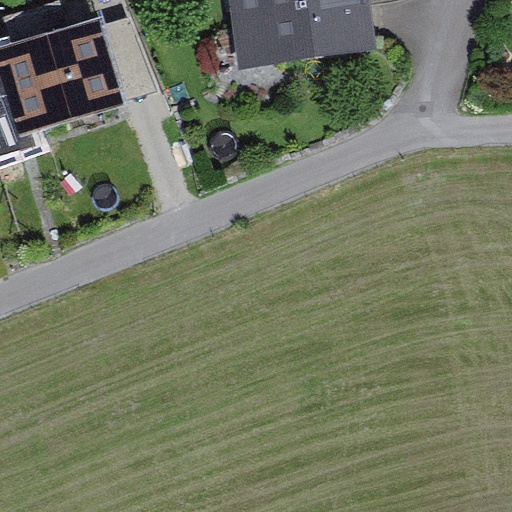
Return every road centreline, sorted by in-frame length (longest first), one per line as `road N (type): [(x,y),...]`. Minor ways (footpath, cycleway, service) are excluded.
road 1 (residential): [(433,133),(0,295)]
road 2 (track): [(484,0),(433,133)]
